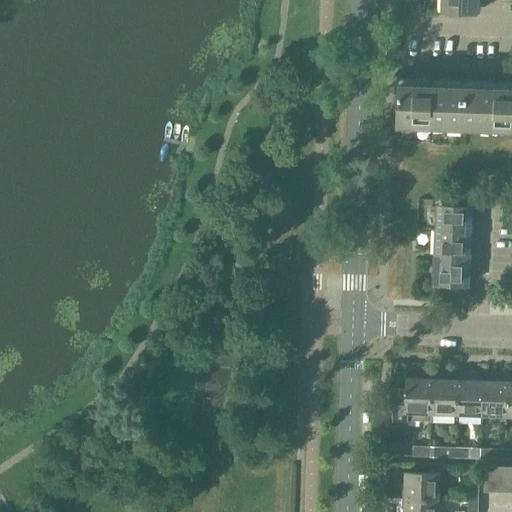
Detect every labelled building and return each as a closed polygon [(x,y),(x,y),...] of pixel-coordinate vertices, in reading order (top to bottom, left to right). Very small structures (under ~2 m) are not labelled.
[(479,0),(442,0),(442,14),(479,15),(479,0)] [(511,87),(400,84),(399,126),(416,127),(448,128),(462,128),(480,129),(511,130),(511,129),(511,87)] [(436,231),(473,232),(474,206),(437,205),(436,231)] [(473,232),(436,231),(435,255),(472,257),(473,232)] [(472,257),(435,255),(433,286),(471,287),(472,257)] [(433,415),(435,380),(410,379),(409,390),(396,390),(395,426),(409,426),(410,421),(433,422),(433,415)] [(458,416),(460,381),(435,380),(433,415),(458,416)] [(460,381),(458,416),(484,417),(485,382),(460,381)] [(510,418),(511,383),(485,382),(484,417),(510,418)] [(432,457),(432,447),(415,447),(415,457),(432,457)] [(432,447),(432,457),(457,458),(457,448),(432,447)] [(457,448),(457,458),(482,459),(483,449),(457,448)] [(508,460),(509,450),(483,449),(482,459),(508,460)] [(498,493),(499,467),(487,467),(486,493),(498,493)] [(510,493),(511,468),(499,467),(498,493),(510,493)] [(406,498),(440,499),(441,474),(407,472),(406,498)] [(470,500),(480,500),(480,484),(470,483),(470,500)] [(439,511),(440,499),(406,498),(405,511),(439,511)] [(479,511),(480,500),(470,500),(469,511),(479,511)]
